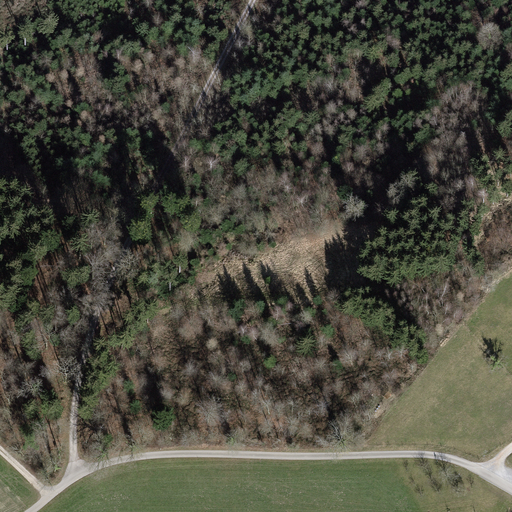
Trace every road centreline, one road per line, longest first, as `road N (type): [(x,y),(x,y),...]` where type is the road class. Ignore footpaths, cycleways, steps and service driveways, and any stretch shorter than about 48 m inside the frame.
road 1 (track): [(255,0),(116,275),(73,421),(74,473)]
road 2 (track): [(511,489),(472,466),(422,453),(136,455),(74,473)]
